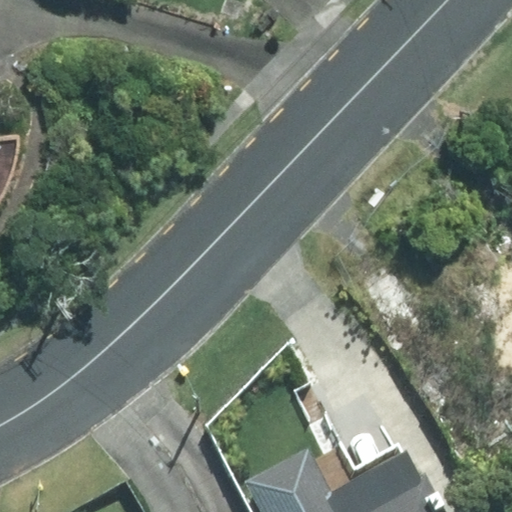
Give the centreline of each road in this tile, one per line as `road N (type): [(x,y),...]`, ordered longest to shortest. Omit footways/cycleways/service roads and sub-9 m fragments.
road 1 (residential): [(443,0),(97,357),(0,423)]
road 2 (unknown): [(97,357),(188,511)]
